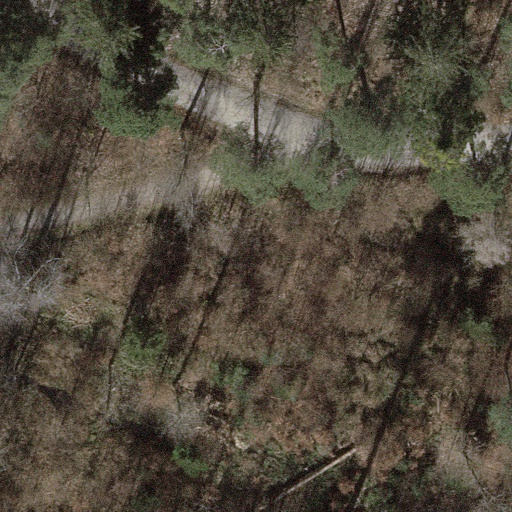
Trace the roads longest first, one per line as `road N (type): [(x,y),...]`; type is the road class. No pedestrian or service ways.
road 1 (track): [(0,231),(336,157),(511,147)]
road 2 (track): [(336,157),(53,39),(0,0)]
